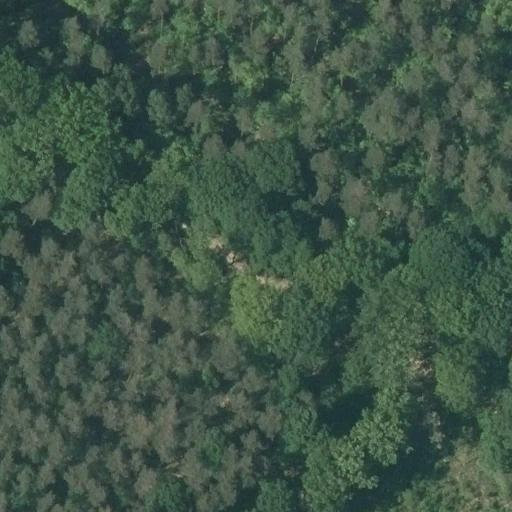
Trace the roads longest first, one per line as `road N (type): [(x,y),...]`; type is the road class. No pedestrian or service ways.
road 1 (track): [(511,416),(402,357),(0,90)]
road 2 (track): [(315,511),(405,358),(511,287)]
